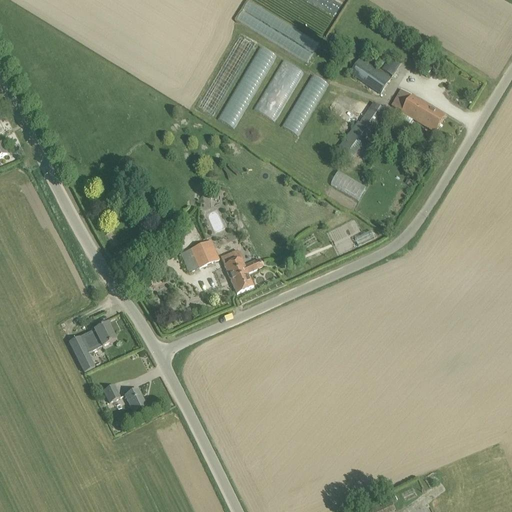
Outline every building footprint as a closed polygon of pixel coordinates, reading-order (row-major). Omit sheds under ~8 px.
[(243,11),(313,54),(320,44),(249,1),(243,11)] [(307,65),(313,54),(243,11),(237,21),(307,65)] [(256,45),(240,36),(197,108),(213,117),(256,45)] [(234,130),(277,58),(261,48),(218,120),(234,130)] [(402,63),(391,56),(382,70),(394,77),(402,63)] [(350,76),(381,96),(392,79),(362,58),(350,76)] [(274,123),(303,74),(283,61),(254,111),(274,123)] [(329,86),(313,76),(282,128),(298,137),(329,86)] [(446,117),(412,97),(411,98),(401,92),(392,107),(403,113),(402,114),(436,134),(446,117)] [(358,123),(335,155),(349,165),(383,118),(382,117),(386,112),(374,103),(359,124),(358,123)] [(359,202),(367,188),(339,172),(331,186),(359,202)] [(356,240),(359,246),(376,238),(373,232),(356,240)] [(211,241),(183,253),(180,255),(188,274),(220,261),(211,241)] [(237,252),(221,259),(237,296),(254,288),(248,275),(262,269),(259,261),(245,267),(237,252)] [(95,368),(89,355),(116,342),(107,325),(90,333),(69,344),(84,373),(95,368)] [(110,405),(121,399),(114,386),(103,392),(110,405)] [(125,396),(134,415),(147,408),(138,390),(125,396)]
